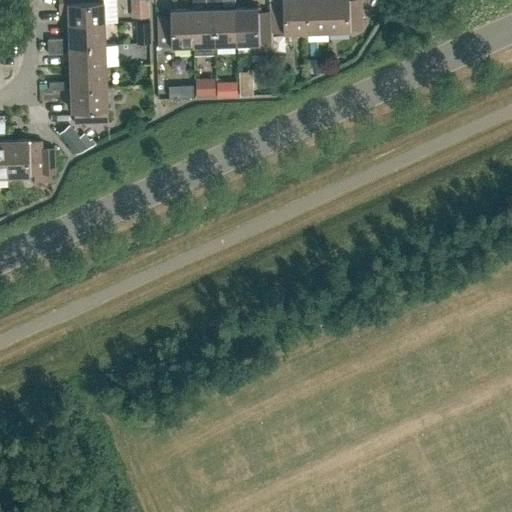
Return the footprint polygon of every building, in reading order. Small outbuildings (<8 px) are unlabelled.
[(60,0),(60,13),(68,12),(69,23),(105,22),(103,0),(60,0)] [(148,0),(131,0),(131,17),(149,17),(148,0)] [(192,8),(194,44),(194,54),(216,53),(215,43),(214,8),(214,3),(213,0),(205,0),(206,2),(203,6),(203,8),(192,8)] [(270,0),(270,10),(271,10),(271,32),(272,32),(306,31),(305,0),(270,0)] [(305,0),(306,31),(328,30),(326,0),(305,0)] [(326,0),(328,30),(362,29),(361,0),(326,0)] [(258,15),(258,6),(236,7),(237,43),(249,42),(250,53),(272,52),(272,32),(271,32),(271,10),(270,10),(271,15),(258,15)] [(214,8),(215,43),(237,43),(236,7),(214,8)] [(158,14),(159,45),(194,44),(192,8),(170,9),(170,14),(158,14)] [(105,44),(105,22),(69,23),(70,45),(105,44)] [(48,38),(48,46),(65,45),(65,37),(48,38)] [(70,66),(106,65),(105,44),(70,45),(70,66)] [(48,46),(48,53),(65,53),(65,45),(48,46)] [(71,88),(107,87),(106,65),(70,66),(71,88)] [(197,95),(217,95),(216,79),(216,77),(197,78),(197,95)] [(237,79),(216,79),(217,95),(237,94),(237,79)] [(49,81),(50,89),(66,88),(66,80),(49,81)] [(252,83),(241,83),(241,94),(252,94),(252,83)] [(179,84),(180,97),(192,97),(191,84),(179,84)] [(75,123),(108,121),(107,87),(71,88),(72,110),(74,110),(75,123)] [(76,153),(94,143),(84,132),(80,135),(70,123),(59,133),(76,153)] [(29,143),(29,138),(7,139),(8,175),(34,174),(34,182),(51,182),(51,176),(55,176),(54,149),(42,150),(42,142),(29,143)] [(0,139),(0,175),(8,175),(7,139),(0,139)]
